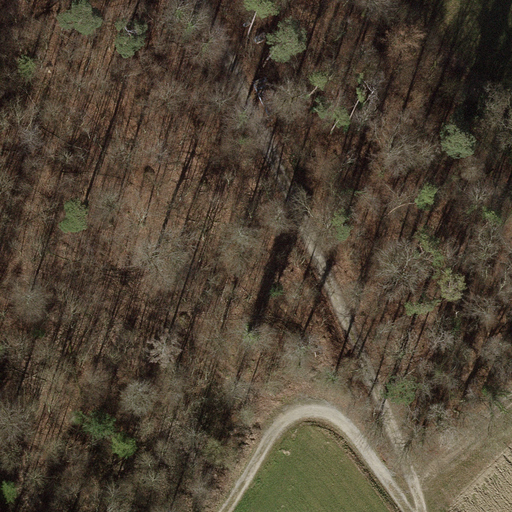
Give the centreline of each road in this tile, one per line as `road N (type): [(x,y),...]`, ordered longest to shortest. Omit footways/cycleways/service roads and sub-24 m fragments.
road 1 (track): [(422,511),(319,253),(202,0)]
road 2 (track): [(220,511),(285,418),(302,412),(328,413),(351,430),(410,511)]
road 3 (track): [(511,397),(413,479)]
